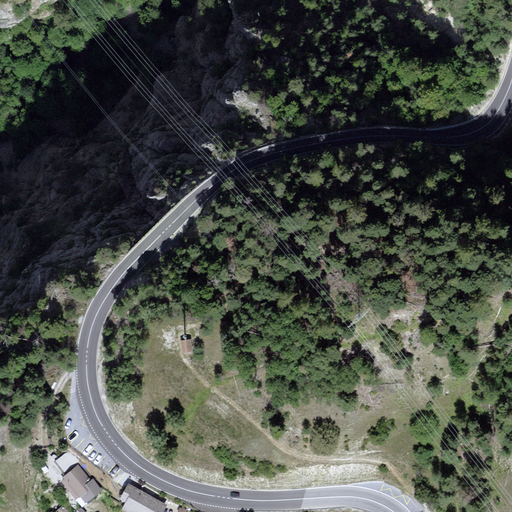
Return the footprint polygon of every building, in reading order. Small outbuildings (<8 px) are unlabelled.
[(183,320),(181,305),(169,306),(170,321),(183,320)] [(185,339),(173,341),(174,353),(186,352),(185,339)] [(46,434),(54,448),(70,439),(62,425),(46,434)] [(94,489),(79,467),(63,479),(79,500),(94,489)] [(163,511),(166,507),(127,484),(115,504),(129,511),(163,511)]
